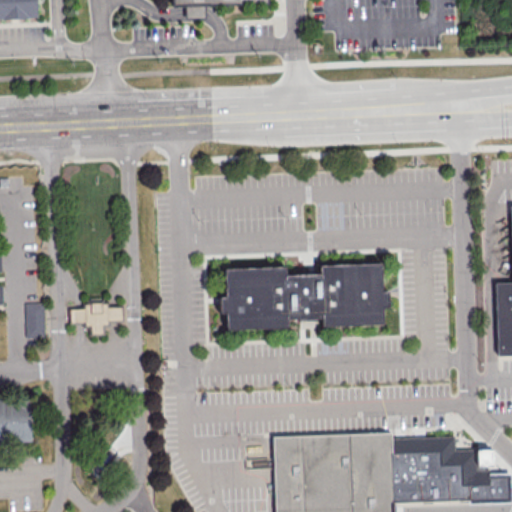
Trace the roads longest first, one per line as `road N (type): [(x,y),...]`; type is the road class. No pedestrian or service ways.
road 1 (tertiary): [(458,112),(0,127)]
road 2 (residential): [(97,511),(124,496),(141,462),(127,122)]
road 3 (residential): [(50,125),(64,430),(55,511)]
road 4 (residential): [(137,364),(0,370)]
